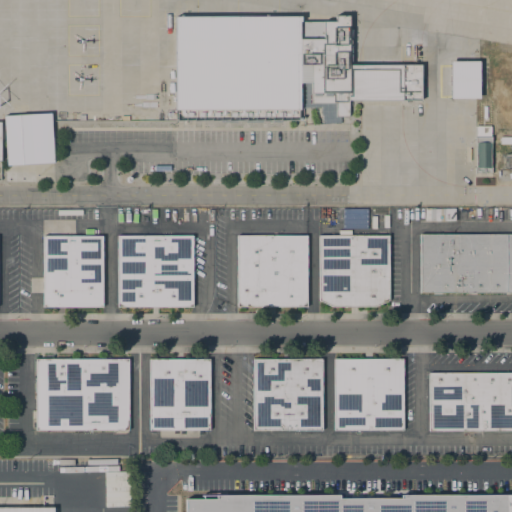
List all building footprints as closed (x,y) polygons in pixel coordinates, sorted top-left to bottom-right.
[(348,102),(351,102),(351,106),(349,106),(349,109),(349,114),(347,114),(347,117),(339,117),(340,123),(321,124),(320,107),(302,108),(300,104),(299,104),(299,110),(298,110),(299,121),(281,121),(281,122),(274,122),(274,120),(261,120),(261,122),(245,122),(245,120),(236,120),(236,122),(220,122),(220,121),(174,121),(174,17),(300,17),(300,21),(335,21),(335,16),(348,16),(348,29),(351,29),(351,37),(348,37),(348,45),(351,45),(351,53),(348,53),(348,54),(351,54),(351,62),(348,62),(348,65),(420,65),(420,101),(348,101),(348,102)] [(478,99),(450,99),(450,61),(478,61),(478,99)] [(3,116),(50,113),(52,147),(5,147),(3,116)] [(476,143),(475,143),(475,126),(490,126),(490,137),(491,137),(491,143),(490,143),(490,147),(476,147),(476,143)] [(52,147),(53,163),(5,166),(5,147),(52,147)] [(490,147),(490,168),(491,168),(491,174),(475,173),(475,167),(476,167),(476,147),(490,147)] [(502,168),(511,167),(511,154),(501,155),(502,168)] [(364,209),(342,209),(343,229),(364,228),(364,209)] [(511,234),(511,293),(419,293),(419,234),(511,234)] [(306,236),(306,307),(236,307),(237,235),(306,236)] [(102,236),(102,307),(42,307),(42,236),(102,236)] [(192,236),(192,307),(117,307),(117,236),(192,236)] [(318,236),(388,236),(388,300),(375,307),(332,307),(318,301),(318,236)] [(128,359),(128,430),(35,430),(35,359),(128,359)] [(209,359),(209,430),(149,430),(149,359),(209,359)] [(253,430),(253,359),(322,359),(322,430),(253,430)] [(403,359),(402,430),(334,430),(334,359),(403,359)] [(511,372),(511,431),(429,431),(429,372),(511,372)] [(185,511),(185,499),(216,499),(216,495),(339,495),(339,499),(400,499),(400,495),(511,495),(511,511),(185,511)]
